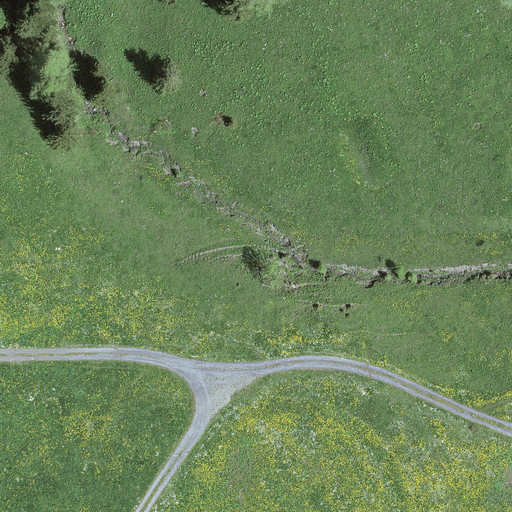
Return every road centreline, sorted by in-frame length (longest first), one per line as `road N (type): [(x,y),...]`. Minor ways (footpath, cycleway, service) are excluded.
road 1 (track): [(147,511),(219,399),(261,370),(315,361),(370,367),(511,434)]
road 2 (track): [(219,399),(184,366),(118,353),(0,355)]
